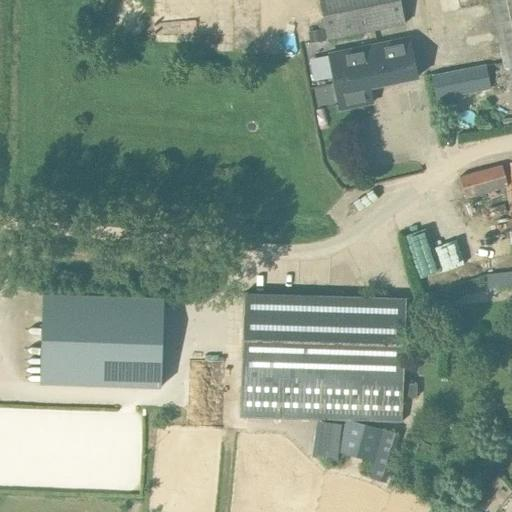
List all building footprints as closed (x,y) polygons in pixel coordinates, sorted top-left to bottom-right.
[(491,24),(482,26),(485,45),(511,39),(508,23),(509,23),(511,21),(511,0),(493,0),(486,1),(491,24)] [(426,4),(417,6),(419,15),(428,13),(426,4)] [(428,13),(419,15),(421,24),(430,23),(428,13)] [(318,30),(308,32),(310,43),(325,41),(323,29),(318,30)] [(328,54),(335,90),(339,109),(372,103),(369,87),(417,77),(409,38),(328,54)] [(484,64),(472,67),(452,71),(453,75),(449,76),(453,96),(489,89),(484,64)] [(511,271),(485,275),(487,289),(511,286),(511,162),(511,163),(511,175),(511,271)] [(507,186),(501,165),(459,177),(465,198),(507,186)] [(43,293),(40,383),(160,387),(163,297),(43,293)] [(400,435),(349,420),(401,422),(405,298),(244,293),(240,417),(346,420),(344,424),(317,421),(312,456),(346,463),(348,456),(374,462),(370,478),(386,483),(400,435)] [(411,440),(408,450),(415,453),(417,449),(419,443),(411,440)]
